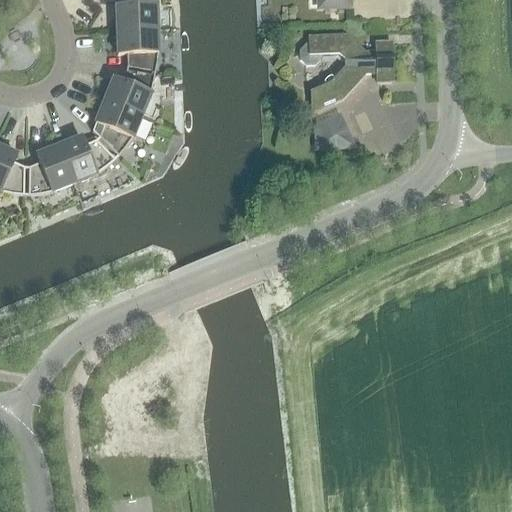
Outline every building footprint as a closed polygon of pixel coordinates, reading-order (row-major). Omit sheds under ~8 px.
[(114,9),(115,33),(156,31),(155,7),(154,0),(122,0),(123,9),(114,9)] [(318,0),(319,9),(348,8),(347,0),(318,0)] [(156,31),(115,33),(116,57),(125,57),(125,69),(154,74),(155,67),(156,56),(156,31)] [(340,100),(362,77),(362,75),(375,75),(376,84),(391,84),(390,44),(374,45),(375,54),(362,55),(361,53),(344,38),(308,39),(308,46),(304,47),(299,53),(299,58),(299,61),(305,67),(313,67),(319,61),(319,57),(338,56),(343,62),(344,70),(333,81),(330,78),(325,80),(322,83),(324,88),(310,94),(310,114),(311,114),(340,100)] [(103,104),(140,119),(149,96),(152,85),(153,78),(124,73),(120,85),(112,81),(103,104)] [(131,140),(140,119),(103,104),(94,126),(102,129),(97,140),(116,159),(118,158),(124,151),(131,140)] [(313,125),(314,128),(314,151),(353,150),(356,149),(356,148),(353,148),(338,117),(315,128),(314,125),(313,125)] [(80,140),(57,149),(72,186),(94,177),(105,170),(112,164),(113,162),(94,144),(83,148),(80,140)] [(38,166),(27,170),(27,199),(37,198),(48,196),(72,186),(57,149),(35,158),(38,166)] [(15,157),(0,150),(0,194),(2,196),(11,198),(22,199),(23,170),(12,166),(15,157)]
